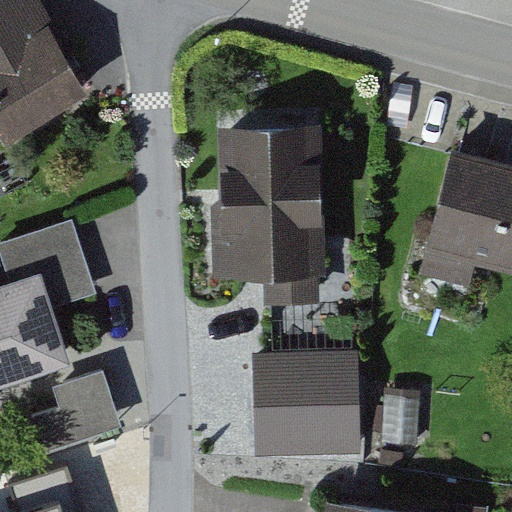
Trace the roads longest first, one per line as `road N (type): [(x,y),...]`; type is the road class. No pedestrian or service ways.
road 1 (residential): [(171,511),(155,125),(159,0)]
road 2 (residential): [(265,0),(511,65)]
